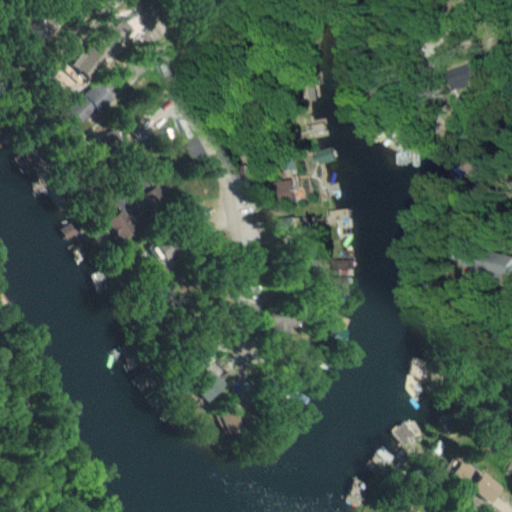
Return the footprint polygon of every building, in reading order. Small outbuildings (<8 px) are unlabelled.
[(81,77),(100,57),(89,46),(70,67),(81,77)] [(60,107),(70,126),(112,103),(101,84),(60,107)] [(92,141),(101,158),(125,145),(115,128),(92,141)] [(133,229),(121,208),(101,220),(113,240),(133,229)] [(312,218),(287,219),(288,238),(312,237),(312,218)] [(486,251),(456,252),(456,269),(487,268),(486,251)] [(284,329),(294,329),(293,312),(263,314),(264,338),(284,337),(284,329)] [(223,386),(209,371),(191,388),(206,402),(223,386)] [(446,475),(488,506),(499,491),(457,460),(446,475)]
